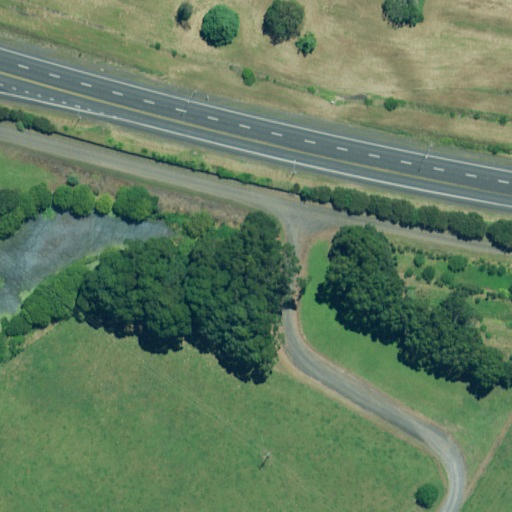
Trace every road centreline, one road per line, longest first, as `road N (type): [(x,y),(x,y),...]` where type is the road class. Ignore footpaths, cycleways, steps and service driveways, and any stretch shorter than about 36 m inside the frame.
road 1 (unclassified): [(511,237),(264,198),(0,133)]
road 2 (trunk): [(81,98),(511,190)]
